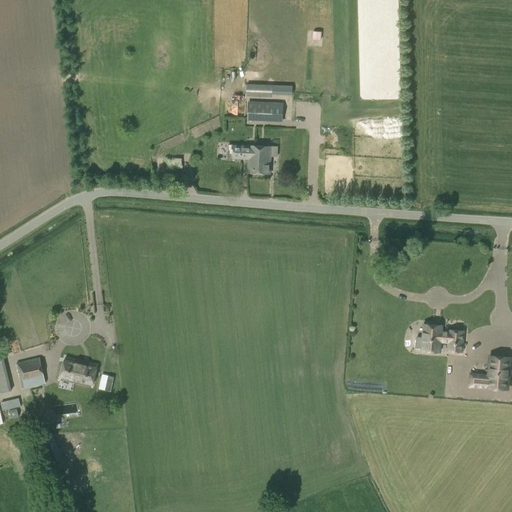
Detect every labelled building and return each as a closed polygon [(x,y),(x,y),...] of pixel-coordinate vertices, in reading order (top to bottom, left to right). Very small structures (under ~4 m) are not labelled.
[(313,38),(322,39),(323,31),(314,30),(313,38)] [(272,120),(272,103),(248,102),(247,119),(252,119),(272,120)] [(233,144),(233,145),(227,145),(227,159),(232,159),(232,158),(248,159),(248,173),(269,174),(271,147),(233,144)] [(416,337),(416,347),(422,348),(421,351),(439,352),(440,341),(448,342),(447,351),(461,352),(463,331),(449,330),(449,332),(441,331),(441,325),(423,324),(422,338),(416,337)] [(470,372),(470,388),(511,388),(511,354),(489,354),(489,372),(470,372)] [(40,357),(22,361),(16,363),(24,388),(45,383),(44,378),(40,357)] [(97,365),(65,357),(60,379),(91,387),(97,365)] [(108,375),(108,380),(101,379),(101,390),(113,391),(114,375),(108,375)] [(3,409),(21,406),(19,397),(2,401),(3,409)] [(8,417),(21,415),(20,407),(7,409),(8,417)]
